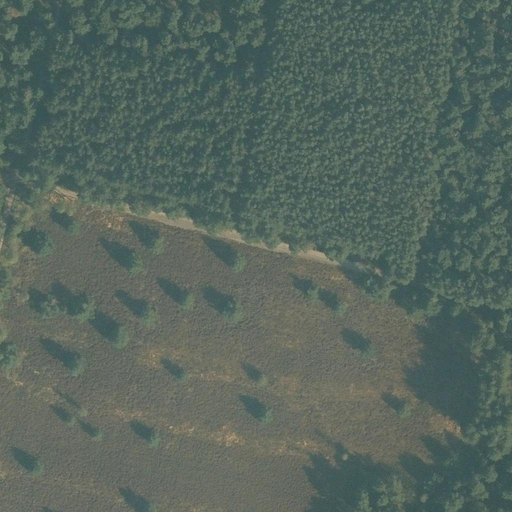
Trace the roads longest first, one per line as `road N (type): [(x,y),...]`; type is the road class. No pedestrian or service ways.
road 1 (track): [(0,177),(410,278)]
road 2 (track): [(464,0),(410,278)]
road 3 (track): [(0,252),(62,0)]
road 4 (track): [(277,0),(232,232)]
